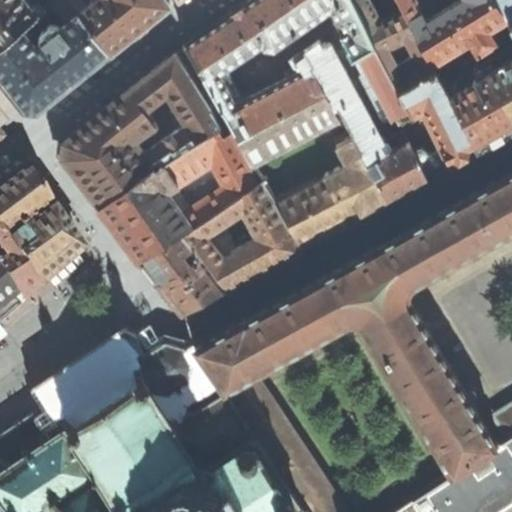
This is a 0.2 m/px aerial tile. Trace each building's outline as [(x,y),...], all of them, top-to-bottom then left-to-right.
[(0,76),(25,108),(38,110),(74,81),(110,52),(78,11),(69,0),(51,0),(67,20),(60,26),(58,23),(50,22),(42,29),(40,37),(42,40),(36,44),(22,25),(0,42),(0,76)] [(0,0),(0,42),(22,25),(37,12),(26,0),(0,0)] [(26,0),(37,12),(44,6),(49,0),(26,0)] [(171,3),(168,0),(92,0),(78,11),(110,52),(138,29),(171,3)] [(253,163),(342,116),(309,56),(324,47),(320,39),(303,49),(293,57),(299,70),(243,100),(235,104),(223,82),(231,78),(225,68),(262,43),(265,46),(273,48),(330,8),(339,20),(335,23),(341,34),(343,33),(355,55),(358,54),(376,43),(352,0),(247,0),(185,44),(215,96),(223,110),(223,109),(233,128),(253,163)] [(352,0),(376,43),(400,90),(434,70),(430,64),(401,9),(378,19),(367,0),(352,0)] [(396,0),(401,9),(430,64),(470,39),(478,52),(493,42),(485,30),(507,17),(495,0),(396,0)] [(511,0),(495,0),(507,17),(510,25),(509,26),(511,30),(511,0)] [(353,135),(368,162),(391,149),(385,139),(382,140),(330,43),(324,47),(309,56),(342,116),(353,135)] [(384,120),(396,114),(408,107),(400,90),(376,43),(358,54),(374,84),(367,88),(384,120)] [(181,46),(177,50),(209,100),(215,96),(185,44),(181,46)] [(149,72),(103,109),(64,140),(61,155),(86,187),(99,204),(151,168),(153,168),(221,126),(212,107),(213,106),(209,100),(177,50),(149,72)] [(511,59),(502,64),(501,67),(487,75),(511,117),(511,59)] [(454,163),(477,150),(449,96),(435,70),(434,70),(400,90),(408,107),(396,114),(399,121),(423,109),(440,144),(427,152),(426,150),(425,149),(424,147),(422,146),(419,146),(417,147),(415,149),(414,151),(427,178),(454,163)] [(501,137),(511,130),(511,117),(487,75),(474,82),(474,81),(465,86),(465,87),(449,96),(477,150),(501,137)] [(243,100),(231,78),(223,82),(235,104),(243,100)] [(153,168),(151,168),(99,204),(117,229),(139,258),(183,230),(182,229),(194,223),(263,178),(253,163),(233,128),(224,133),(221,126),(153,168)] [(391,149),(368,162),(389,199),(409,188),(427,178),(414,151),(403,129),(392,134),(398,145),(391,149)] [(368,162),(353,135),(337,143),(347,162),(275,199),(300,245),(346,222),(389,199),(368,162)] [(365,325),(450,469),(495,438),(410,298),(409,292),(411,287),(415,282),(511,228),(511,169),(387,238),(249,314),(194,350),(194,352),(197,355),(224,397),(227,394),(246,383),(252,379),(253,379),(345,322),(351,319),(356,320),(361,322),(365,325)] [(1,187),(0,187),(0,232),(5,239),(7,242),(51,209),(23,170),(1,187)] [(183,230),(203,255),(201,256),(225,286),(264,265),(300,245),(275,199),(264,178),(263,178),(194,223),(182,229),(183,230)] [(81,252),(51,209),(7,242),(13,251),(33,279),(39,289),(60,271),(81,252)] [(147,268),(157,280),(201,256),(203,255),(183,230),(139,258),(147,268)] [(0,275),(20,305),(29,297),(39,289),(33,279),(13,251),(7,242),(5,239),(0,232),(0,275)] [(182,309),(186,308),(207,296),(225,286),(201,256),(157,280),(168,293),(179,307),(182,309)] [(0,322),(1,321),(20,305),(0,275),(0,322)] [(159,403),(166,406),(190,389),(195,370),(181,349),(162,343),(134,361),(129,345),(125,347),(124,346),(52,393),(45,397),(52,406),(50,407),(47,407),(47,410),(36,417),(32,416),(32,419),(20,427),(17,426),(16,429),(8,435),(4,437),(1,437),(1,440),(0,440),(0,511),(300,511),(302,511),(301,509),(298,510),(291,501),(294,499),(292,497),(290,499),(283,488),(286,486),(284,483),(281,485),(272,471),(274,469),(272,465),(269,467),(261,455),(264,453),(262,450),(259,452),(251,439),(255,437),(253,434),(250,437),(245,430),(249,428),(247,424),(243,427),(235,415),(239,412),(237,409),(233,412),(232,410),(225,400),(226,399),(229,397),(227,394),(224,397),(220,391),(216,394),(219,399),(205,408),(202,403),(199,405),(202,410),(188,419),(185,414),(182,416),(184,421),(170,430),(154,406),(159,403)] [(197,355),(194,352),(185,358),(187,361),(197,355)] [(227,394),(224,397),(225,400),(233,412),(245,430),(251,439),(259,452),(261,455),(281,485),(298,511),(339,511),(253,379),(252,379),(246,383),(227,394)] [(511,403),(496,414),(506,430),(511,426),(511,403)] [(511,511),(511,431),(509,434),(497,441),(452,471),(387,511),(511,511)]
